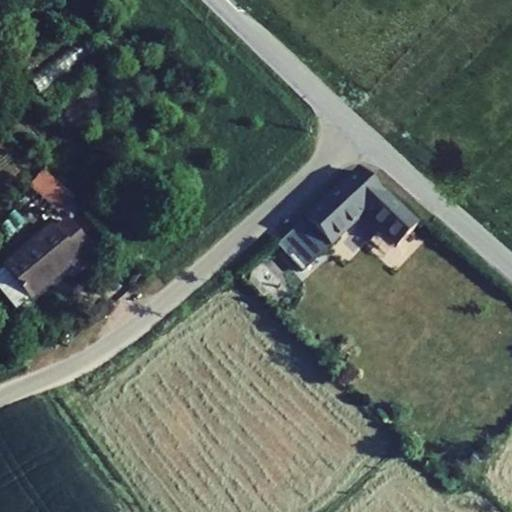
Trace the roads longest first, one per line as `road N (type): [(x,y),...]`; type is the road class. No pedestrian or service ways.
road 1 (unclassified): [(0,395),(132,328),(358,133)]
road 2 (unclassified): [(511,267),(358,133)]
road 3 (unclassified): [(358,133),(222,0)]
